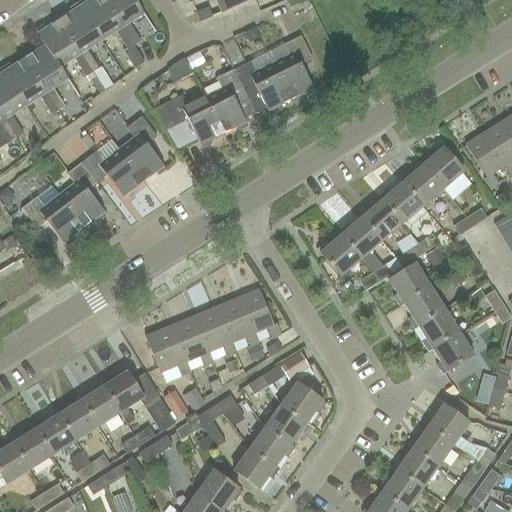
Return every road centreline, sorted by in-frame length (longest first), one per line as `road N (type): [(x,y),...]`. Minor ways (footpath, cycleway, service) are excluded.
road 1 (residential): [(291,511),(363,412),(237,204)]
road 2 (residential): [(237,204),(511,32)]
road 3 (residential): [(0,357),(237,204)]
